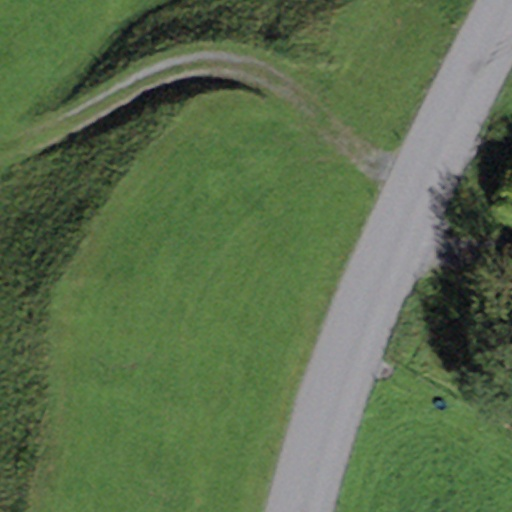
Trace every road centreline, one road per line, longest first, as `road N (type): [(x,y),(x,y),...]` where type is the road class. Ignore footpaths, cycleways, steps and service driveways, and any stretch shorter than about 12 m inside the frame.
road 1 (unclassified): [(505,0),(391,230),(318,415),(291,511)]
road 2 (track): [(91,107),(189,57),(251,57),(291,82),(405,203)]
